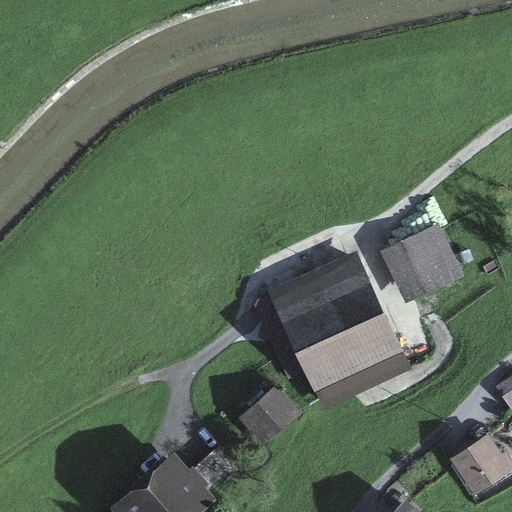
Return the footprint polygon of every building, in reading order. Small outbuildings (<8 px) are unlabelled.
[(440,220),(384,246),(408,296),(464,269),(440,220)] [(364,258),(275,296),(315,389),(404,350),(364,258)] [(511,375),(497,385),(508,403),(511,400),(511,375)] [(274,380),(243,410),(271,438),(301,408),(274,380)] [(511,454),(493,427),(452,454),(479,492),(511,469),(511,454)] [(177,444),(110,502),(119,511),(199,511),(220,494),(177,444)] [(425,511),(406,496),(392,511),(425,511)]
